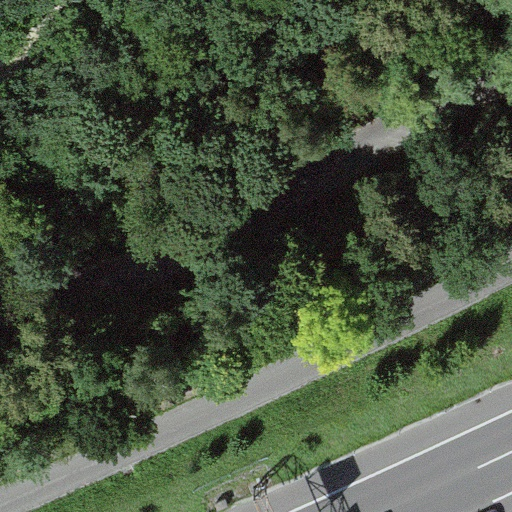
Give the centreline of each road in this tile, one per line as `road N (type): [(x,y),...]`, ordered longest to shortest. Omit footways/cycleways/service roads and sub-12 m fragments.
road 1 (unknown): [(511,231),(291,343),(0,472)]
road 2 (unclassified): [(0,503),(511,264)]
road 3 (residential): [(0,306),(153,270),(388,134),(483,85),(511,82)]
